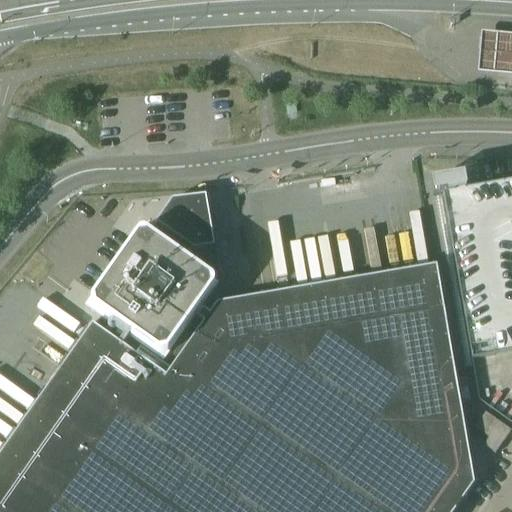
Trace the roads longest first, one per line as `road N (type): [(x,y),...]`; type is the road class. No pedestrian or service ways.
road 1 (unclassified): [(511,135),(378,137),(200,167),(86,172),(46,193),(0,248)]
road 2 (secondary): [(0,41),(228,13),(511,12)]
